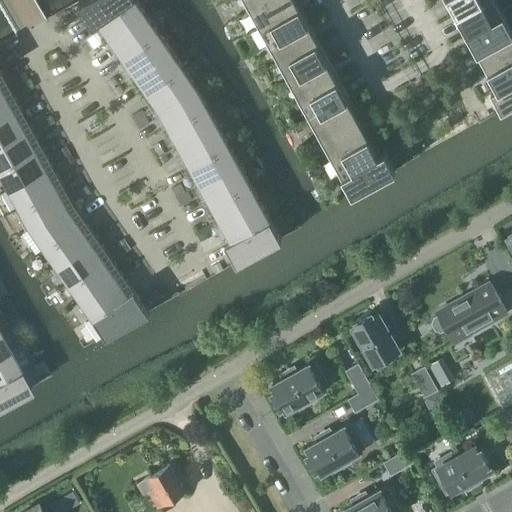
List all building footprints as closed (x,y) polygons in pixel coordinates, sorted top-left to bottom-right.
[(80,0),(77,2),(92,23),(125,0),(80,0)] [(94,24),(105,41),(147,12),(138,0),(125,0),(92,23),(93,24),(94,24)] [(246,0),(252,9),(268,0),(246,0)] [(268,0),(252,9),(261,26),(299,5),(295,0),(268,0)] [(449,0),(457,13),(479,0),(449,0)] [(479,0),(457,13),(467,32),(497,15),(488,0),(479,0)] [(261,26),(270,43),(308,22),(299,5),(261,26)] [(105,41),(117,58),(159,29),(147,12),(105,41)] [(467,32),(478,50),(507,34),(497,15),(467,32)] [(270,43),(280,60),(318,39),(308,22),(270,43)] [(117,58),(130,76),(171,47),(159,29),(117,58)] [(478,50),(488,69),(511,56),(511,42),(507,34),(478,50)] [(287,59),(297,76),(326,60),(316,41),(318,40),(318,39),(280,60),(281,63),(287,59)] [(130,76),(142,94),(184,65),(171,47),(130,76)] [(491,91),(491,92),(511,80),(511,56),(488,69),(498,87),(491,91)] [(297,76),(307,95),(337,79),(326,60),(297,76)] [(148,91),(159,107),(198,85),(190,73),(184,65),(142,94),(143,95),(148,91)] [(0,70),(0,95),(11,89),(1,71),(2,71),(1,70),(0,70)] [(307,95),(318,114),(347,98),(337,79),(307,95)] [(511,80),(491,92),(501,110),(511,104),(511,80)] [(163,128),(164,129),(208,104),(198,85),(159,107),(169,125),(163,128)] [(0,95),(0,119),(21,108),(11,89),(0,95)] [(318,114),(328,133),(358,117),(347,98),(318,114)] [(164,129),(174,148),(219,123),(208,104),(164,129)] [(0,119),(0,144),(32,127),(31,126),(25,129),(16,112),(22,109),(21,108),(0,119)] [(328,133),(338,152),(368,135),(358,117),(328,133)] [(174,148),(185,167),(229,142),(219,123),(174,148)] [(0,144),(0,168),(0,169),(42,146),(32,127),(0,144)] [(341,172),(343,174),(385,150),(385,149),(378,153),(368,135),(338,152),(348,169),(341,172)] [(195,185),(239,161),(229,142),(185,167),(185,168),(191,165),(200,181),(195,185)] [(0,169),(10,188),(52,165),(42,146),(0,169)] [(385,150),(343,174),(352,192),(395,168),(385,150)] [(195,185),(205,204),(250,180),(239,161),(195,185)] [(52,165),(10,188),(21,206),(14,210),(15,210),(57,187),(63,184),(52,165)] [(205,204),(216,223),(260,199),(250,180),(205,204)] [(15,210),(25,229),(68,206),(57,187),(15,210)] [(225,242),(226,243),(271,218),(260,199),(216,223),(216,224),(222,221),(231,238),(225,242)] [(73,203),(25,229),(26,230),(32,227),(45,246),(84,219),(73,203)] [(271,218),(226,243),(237,262),(282,238),(271,218)] [(45,246),(58,264),(97,236),(84,219),(45,246)] [(58,264),(70,281),(109,254),(97,236),(58,264)] [(109,254),(70,281),(82,299),(121,272),(109,254)] [(82,299),(95,317),(134,289),(134,288),(133,289),(121,272),(82,299)] [(134,289),(95,317),(107,334),(149,311),(134,289)] [(433,323),(436,328),(441,330),(447,327),(455,342),(470,333),(469,331),(494,317),(478,289),(438,311),(440,314),(434,317),(433,323)] [(384,322),(377,311),(372,314),(371,311),(357,319),(358,322),(353,325),(377,368),(391,360),(388,355),(399,349),(392,336),(394,335),(386,321),(384,322)] [(0,353),(8,348),(0,333),(0,353)] [(0,377),(19,367),(8,348),(0,353),(0,377)] [(511,358),(453,391),(472,425),(511,403),(511,358)] [(280,406),(282,404),(285,409),(296,403),(299,408),(316,399),(313,394),(329,385),(315,360),(297,371),(296,368),(282,376),(283,378),(272,385),(274,390),(272,392),(280,406)] [(346,369),(359,392),(349,398),(355,410),(378,397),(358,362),(346,369)] [(484,370),(480,363),(472,367),(475,374),(484,370)] [(436,388),(423,365),(411,372),(424,394),(436,388)] [(19,367),(0,377),(0,403),(30,387),(19,367)] [(318,441),(307,447),(310,452),(307,454),(315,468),(318,466),(321,472),(332,465),(335,470),(351,461),(348,456),(364,447),(350,423),(332,433),(331,431),(317,439),(318,441)] [(479,477),(478,475),(490,468),(487,463),(490,462),(482,447),(479,449),(476,444),(454,456),(451,451),(435,460),(438,466),(432,468),(446,493),(464,483),(465,485),(479,477)] [(413,460),(406,448),(384,461),(391,473),(413,460)] [(185,491),(169,463),(148,476),(137,483),(144,494),(148,491),(158,507),(185,491)] [(343,511),(396,511),(400,510),(386,486),(368,496),(367,494),(353,502),(354,504),(343,510),(343,511)] [(55,511),(81,502),(77,488),(51,498),(55,511)] [(43,511),(39,503),(23,511),(43,511)]
